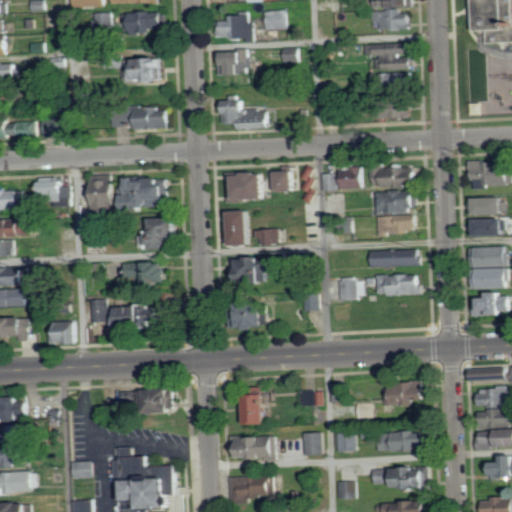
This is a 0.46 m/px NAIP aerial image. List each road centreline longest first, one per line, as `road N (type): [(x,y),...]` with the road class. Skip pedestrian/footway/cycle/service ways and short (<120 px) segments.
road 1 (residential): [(0,161),(511,135)]
road 2 (tertiary): [(0,371),(511,346)]
road 3 (residential): [(213,511),(192,0)]
road 4 (residential): [(457,511),(437,0)]
